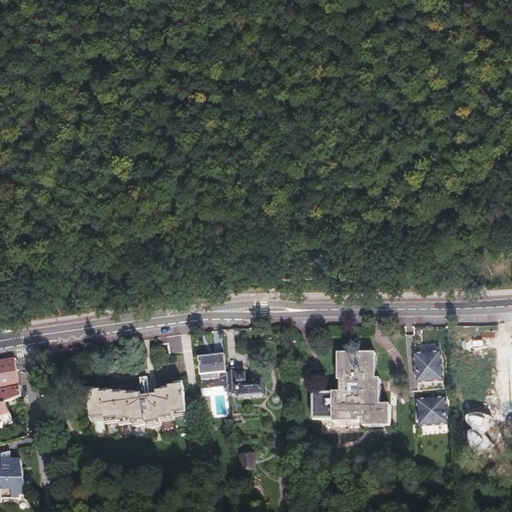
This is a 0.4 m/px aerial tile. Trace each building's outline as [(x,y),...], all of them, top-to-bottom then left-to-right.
[(158,351),(181,352),(182,334),(172,334),(172,330),(159,329),(158,351)] [(494,357),(494,375),(511,374),(511,348),(493,349),(493,352),(491,352),(491,357),(494,357)] [(418,390),(443,388),(441,351),(416,353),(418,390)] [(313,393),(313,420),(334,420),(334,425),(360,424),(360,421),(364,421),(364,427),(390,426),(389,406),(381,406),(380,379),(377,379),(376,353),(359,354),(359,355),(353,355),(353,354),(337,354),(339,393),(313,393)] [(203,380),(227,378),(227,373),(226,356),(202,358),(203,380)] [(9,400),(22,395),(15,357),(0,360),(0,390),(1,390),(1,393),(0,393),(0,423),(14,419),(10,408),(9,405),(9,400)] [(227,378),(229,397),(239,395),(240,398),(264,396),(262,379),(247,380),(246,374),(239,374),(239,372),(227,373),(227,378)] [(511,374),(494,375),(495,386),(511,386),(511,374)] [(176,390),(172,391),(174,408),(178,431),(189,429),(184,386),(176,387),(176,390)] [(96,392),(89,393),(94,436),(107,435),(107,437),(121,436),(121,439),(134,438),(134,440),(148,438),(148,432),(147,424),(162,422),(163,430),(163,436),(176,435),(175,431),(178,431),(174,408),(172,391),(163,392),(164,395),(158,396),(143,398),(137,399),(137,396),(124,398),(123,395),(111,397),(110,394),(97,395),(96,392)] [(418,425),(446,423),(445,398),(417,400),(418,425)] [(148,432),(163,430),(162,422),(147,424),(148,432)] [(2,494),(21,494),(21,490),(27,490),(28,489),(26,485),(19,460),(12,462),(9,451),(0,452),(0,454),(2,464),(0,464),(0,498),(2,498),(2,494)] [(286,485),(287,511),(295,511),(293,485),(286,485)]
